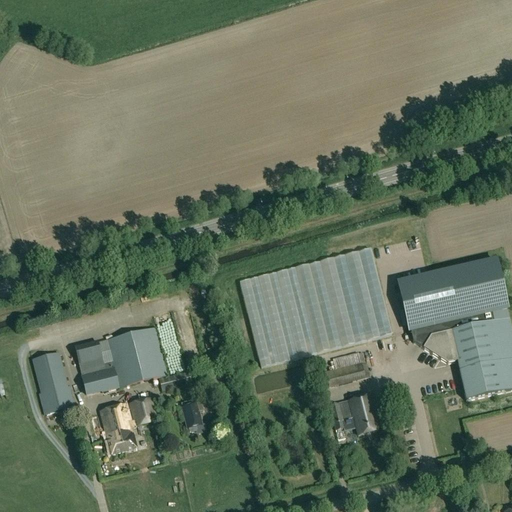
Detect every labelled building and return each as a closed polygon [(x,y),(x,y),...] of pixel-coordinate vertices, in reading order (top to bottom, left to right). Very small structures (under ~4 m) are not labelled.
[(414,258),(420,257),(418,240),(412,241),(414,258)] [(392,337),(370,251),(240,284),(261,370),(320,355),(392,337)] [(495,261),(398,284),(409,334),(410,333),(413,344),(447,366),(457,364),(466,403),(511,392),(511,332),(509,320),(506,311),(507,311),(495,261)] [(119,390),(161,379),(168,377),(156,329),(105,343),(112,370),(113,370),(119,390)] [(74,350),(81,378),(105,372),(98,343),(74,350)] [(333,361),(336,372),(325,375),(328,390),(366,381),(362,366),(361,366),(358,354),(333,361)] [(32,362),(41,397),(39,397),(44,417),(61,412),(63,419),(77,415),(70,389),(68,390),(59,355),(32,362)] [(105,372),(81,378),(86,398),(102,394),(102,395),(119,390),(113,370),(112,370),(105,372)] [(191,386),(188,373),(159,380),(162,393),(191,386)] [(344,432),(356,430),(358,438),(378,432),(376,419),(377,419),(373,398),(350,403),(349,402),(329,407),(335,432),(344,430),(344,432)] [(157,423),(151,400),(128,406),(134,429),(157,423)] [(184,405),(185,409),(182,410),(187,430),(202,426),(196,407),(194,407),(193,402),(184,405)] [(111,457),(136,451),(125,408),(100,414),(111,457)] [(143,437),(136,439),(138,451),(146,449),(143,437)]
